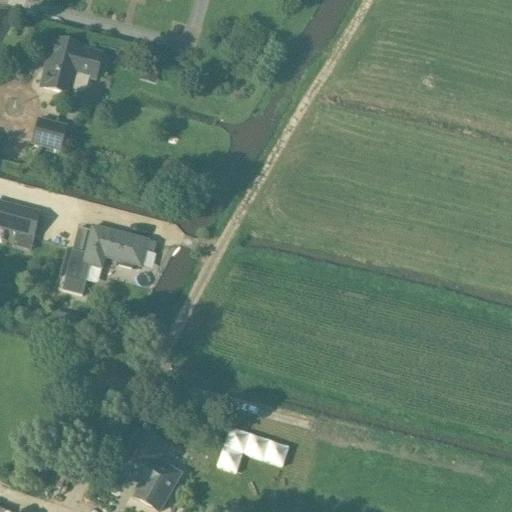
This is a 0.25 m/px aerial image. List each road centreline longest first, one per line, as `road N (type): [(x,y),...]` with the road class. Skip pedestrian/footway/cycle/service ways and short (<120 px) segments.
road 1 (track): [(71,511),(365,0)]
road 2 (track): [(420,454),(144,384)]
